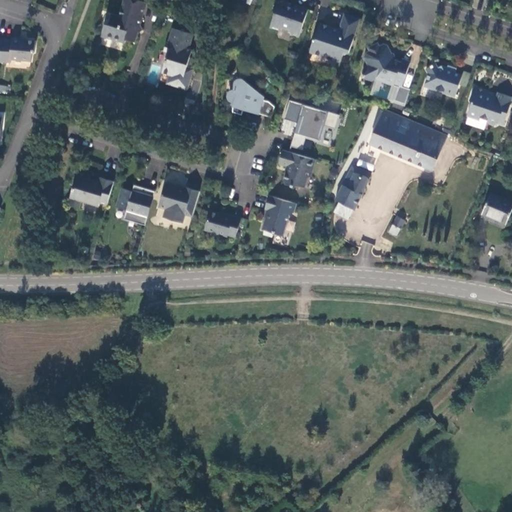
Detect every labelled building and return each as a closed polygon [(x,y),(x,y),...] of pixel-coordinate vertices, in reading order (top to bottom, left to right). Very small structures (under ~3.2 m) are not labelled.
[(146,0),(124,0),(121,13),(113,11),(110,22),(106,24),(103,35),(125,42),(126,37),(135,40),(138,30),(144,26),(141,21),(146,0)] [(300,37),(310,9),(296,5),(295,9),(288,7),(290,3),(279,0),(276,10),(278,14),(273,29),(283,32),(284,29),(292,31),(293,35),(300,37)] [(312,53),(334,60),(335,57),(341,59),(343,54),(350,57),(362,21),(347,15),(342,30),(322,24),(312,53)] [(190,29),(171,23),(167,39),(165,40),(163,47),(168,49),(166,55),(163,54),(159,68),(168,71),(166,78),(186,85),(190,73),(188,72),(191,62),(185,60),(189,44),(186,43),(190,29)] [(12,40),(3,40),(0,54),(0,62),(10,64),(11,60),(32,62),(32,53),(34,53),(35,41),(22,40),(22,38),(12,38),(12,40)] [(402,61),(396,60),(390,61),(388,56),(393,53),(388,45),(385,43),(381,45),(381,44),(371,48),(371,50),(369,51),(367,56),(370,63),(366,65),(363,71),(365,73),(364,75),(367,77),(368,79),(373,80),(376,77),(395,84),(396,82),(402,84),(405,85),(412,62),(403,60),(402,61)] [(390,61),(396,60),(393,53),(388,56),(390,61)] [(450,64),(450,66),(448,70),(444,68),(443,65),(440,66),(438,64),(429,67),(430,71),(426,85),(438,90),(439,88),(445,90),(444,92),(456,96),(461,83),(463,74),(456,72),(458,67),(450,64)] [(472,77),(463,74),(461,83),(469,85),(472,77)] [(263,99),(264,95),(244,78),(240,75),(237,77),(236,81),(235,88),(232,87),(230,90),(228,94),(230,97),(235,98),(234,110),(243,112),(245,106),(247,106),(248,109),(272,116),(275,105),(270,101),(263,99)] [(0,92),(8,94),(10,86),(0,84),(0,92)] [(408,104),(413,88),(405,85),(402,84),(396,101),(408,104)] [(511,96),(499,92),(498,94),(498,96),(489,93),(489,91),(475,86),(471,100),(474,104),(470,116),(481,120),(482,117),(489,119),(492,123),(496,125),(500,123),(505,124),(511,101),(511,96)] [(335,116),(314,113),(310,112),(311,106),(300,105),(300,106),(291,105),(291,112),(291,114),(291,121),(309,123),(312,129),(304,136),(312,147),(318,144),(329,146),(331,133),(337,129),(334,125),(335,116)] [(448,140),(450,136),(383,109),(369,143),(432,170),(446,139),(448,140)] [(311,177),(316,160),(284,150),(280,164),(291,167),(289,172),(286,172),(284,181),(286,186),(293,188),(297,186),(305,188),(308,179),(311,177)] [(353,208),(355,209),(373,170),(358,164),(348,185),(343,183),(336,197),(339,200),(353,208)] [(101,199),(108,201),(116,178),(101,174),(101,176),(100,181),(91,178),(92,174),(93,171),(80,167),(70,202),(81,205),(83,197),(100,202),(101,199)] [(185,213),(193,215),(200,190),(187,186),(185,190),(180,189),(177,185),(167,182),(160,206),(166,207),(164,216),(183,221),(185,213)] [(127,207),(149,214),(156,189),(146,186),(145,189),(134,186),(133,188),(123,185),(118,204),(127,207)] [(507,223),(511,210),(511,202),(491,193),(484,210),(489,213),(488,214),(507,223)] [(295,212),(297,203),(270,195),(266,208),(270,210),(272,210),(270,218),(268,218),(264,230),(266,231),(275,233),(284,236),(290,216),(295,212)] [(339,200),(334,211),(348,218),(353,208),(339,200)] [(126,215),(147,222),(149,214),(127,207),(126,215)] [(210,210),(205,229),(227,235),(228,234),(236,236),(241,217),(233,215),(233,216),(224,213),(224,214),(210,210)] [(393,223),(401,227),(406,218),(398,214),(393,223)] [(397,236),(401,227),(393,223),(388,231),(397,236)]
